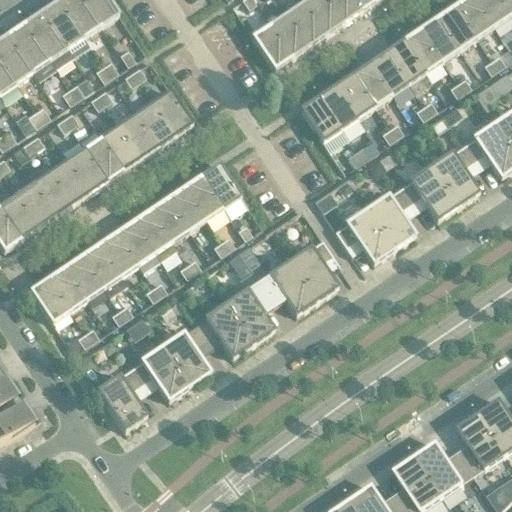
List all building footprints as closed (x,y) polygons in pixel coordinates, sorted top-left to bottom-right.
[(78,0),(68,0),(59,7),(84,44),(101,33),(78,0)] [(104,0),(78,0),(101,33),(119,21),(104,0)] [(241,5),(248,15),(256,10),(249,0),(241,5)] [(326,41),(343,30),(322,0),(317,0),(304,9),(326,41)] [(322,0),(343,30),(360,19),(347,0),(322,0)] [(371,0),(347,0),(360,19),(377,7),(371,0)] [(494,33),(510,22),(495,0),(473,0),(472,1),(494,33)] [(511,0),(495,0),(510,22),(511,21),(511,0)] [(476,45),(494,33),(472,1),(455,13),(476,45)] [(59,7),(42,18),(66,56),(84,44),(59,7)] [(309,53),(326,41),(304,9),(287,20),(309,53)] [(459,56),(476,45),(455,13),(438,24),(459,56)] [(42,18),(25,30),(50,67),(55,76),(72,64),(66,56),(42,18)] [(292,64),(309,53),(287,20),(270,32),(292,64)] [(442,68),(459,56),(438,24),(421,35),(442,68)] [(25,30),(8,41),(33,78),(50,67),(25,30)] [(274,76),(292,64),(270,32),(252,44),(274,76)] [(425,79),(442,68),(421,35),(403,47),(425,79)] [(8,41),(0,46),(0,66),(16,90),(33,78),(8,41)] [(408,91),(425,79),(403,47),(386,58),(408,91)] [(120,61),(127,73),(135,68),(128,56),(120,61)] [(391,102),(408,91),(386,58),(369,70),(391,102)] [(491,67),(498,77),(505,72),(498,62),(491,67)] [(0,100),(16,90),(0,66),(0,100)] [(498,77),(491,67),(484,72),(491,81),(498,77)] [(103,73),(111,85),(118,80),(110,68),(103,73)] [(369,70),(352,81),(374,113),(391,102),(369,70)] [(111,85),(103,73),(95,78),(103,89),(111,85)] [(139,74),(132,79),(138,89),(146,84),(139,74)] [(138,89),(132,79),(124,84),(131,94),(138,89)] [(352,81),(336,92),(357,125),(374,113),(352,81)] [(457,90),(464,100),(471,95),(464,85),(457,90)] [(464,100),(457,90),(450,95),(456,105),(464,100)] [(69,96),(77,107),(84,102),(76,91),(69,96)] [(340,136),(357,125),(336,92),(319,104),(340,136)] [(77,107),(69,96),(62,101),(69,112),(77,107)] [(105,97),(97,102),(105,113),(113,108),(105,97)] [(171,98),(153,110),(174,143),(192,131),(171,98)] [(105,113),(97,102),(90,107),(98,118),(105,113)] [(322,148),(340,136),(319,104),(301,116),(322,148)] [(423,113),(429,123),(437,118),(430,108),(423,113)] [(153,110),(136,122),(157,154),(174,143),(153,110)] [(35,118),(43,130),(50,125),(42,113),(35,118)] [(429,123),(423,113),(415,118),(422,127),(429,123)] [(43,130),(35,118),(28,123),(35,135),(43,130)] [(511,118),(494,131),(511,157),(511,118)] [(71,120),(64,124),(72,136),(79,131),(71,120)] [(136,122),(119,133),(141,166),(157,154),(136,122)] [(72,136),(64,124),(56,129),(64,141),(72,136)] [(389,135),(396,145),(403,140),(396,130),(389,135)] [(463,153),(476,172),(487,165),(500,185),(511,177),(511,157),(494,131),(473,145),(463,153)] [(119,133),(102,145),(124,177),(141,166),(119,133)] [(396,145),(389,135),(382,140),(388,150),(396,145)] [(1,141),(8,153),(16,148),(8,136),(1,141)] [(8,153),(1,141),(0,141),(0,156),(1,158),(8,153)] [(37,142),(30,147),(37,159),(45,154),(37,142)] [(102,145),(85,156),(107,188),(124,177),(102,145)] [(37,159),(30,147),(22,152),(30,164),(37,159)] [(355,158),(362,168),(369,163),(362,153),(355,158)] [(430,173),(458,214),(479,200),(465,180),(476,172),(463,153),(452,160),(452,159),(430,173)] [(85,156),(68,167),(90,200),(107,188),(85,156)] [(354,173),(362,168),(355,158),(348,163),(354,173)] [(3,165),(0,167),(0,176),(3,182),(11,177),(3,165)] [(73,211),(90,200),(68,167),(51,179),(73,211)] [(55,223),(73,211),(51,179),(45,171),(28,182),(34,190),(55,223)] [(219,171),(201,183),(223,215),(241,203),(219,171)] [(399,195),(412,215),(423,208),(437,228),(458,214),(430,173),(409,188),(399,195)] [(201,183),(184,194),(206,226),(223,215),(201,183)] [(38,234),(55,223),(34,190),(17,202),(38,234)] [(184,194),(167,205),(189,238),(206,226),(184,194)] [(367,216),(394,257),(415,243),(402,222),(412,215),(399,195),(388,203),(388,202),(367,216)] [(0,213),(21,245),(38,234),(17,202),(0,212),(0,213)] [(167,205),(150,217),(172,249),(189,238),(167,205)] [(0,252),(4,257),(21,245),(0,213),(0,252)] [(373,271),(394,257),(367,216),(345,230),(346,231),(335,238),(348,258),(359,251),(373,271)] [(150,217),(133,228),(155,261),(172,249),(150,217)] [(133,228),(116,239),(138,272),(142,278),(159,267),(155,261),(133,228)] [(244,247),(252,242),(245,232),(238,237),(244,247)] [(116,239),(99,251),(121,283),(138,272),(116,239)] [(220,248),(227,258),(234,253),(228,243),(220,248)] [(311,254),(289,268),(317,309),(338,294),(324,274),(335,267),(322,247),(311,254)] [(227,258),(220,248),(213,253),(220,263),(227,258)] [(99,251),(82,262),(104,295),(121,283),(99,251)] [(82,262),(65,274),(87,306),(88,306),(93,313),(107,304),(102,296),(104,295),(82,262)] [(187,271),(193,281),(201,276),(194,266),(187,271)] [(258,290),(271,310),(282,303),(296,323),(317,309),(289,268),(268,282),(269,283),(258,290)] [(193,281),(187,271),(179,276),(186,286),(193,281)] [(65,274),(48,285),(70,318),(87,306),(65,274)] [(52,330),(70,318),(48,285),(30,297),(52,330)] [(153,294),(159,304),(167,299),(160,289),(153,294)] [(226,311),(253,351),(274,337),(261,317),(271,310),(258,290),(247,297),(226,311)] [(159,304),(153,294),(145,299),(152,309),(159,304)] [(253,351),(226,311),(204,325),(205,326),(194,333),(207,353),(218,345),(232,366),(253,351)] [(118,317),(125,327),(132,322),(126,312),(118,317)] [(125,327),(118,317),(111,322),(118,332),(125,327)] [(207,353),(194,333),(183,340),(183,339),(162,353),(189,394),(210,380),(197,360),(207,353)] [(84,340),(91,349),(98,345),(92,335),(84,340)] [(91,349),(84,340),(77,344),(84,354),(91,349)] [(130,375),(144,395),(154,388),(168,408),(189,394),(162,353),(141,368),(130,375)] [(133,403),(144,395),(130,375),(120,383),(119,382),(97,397),(124,438),(147,423),(133,403)] [(0,413),(17,403),(8,389),(0,394),(0,413)] [(479,421),(506,462),(511,458),(511,424),(500,407),(479,421)] [(0,425),(0,451),(34,428),(25,415),(3,430),(0,425)] [(461,463),(474,483),(485,476),(506,462),(479,421),(458,436),(471,456),(461,463)] [(415,464),(443,505),(464,491),(463,490),(474,483),(461,463),(450,470),(436,450),(415,464)] [(397,506),(401,511),(432,511),(443,505),(415,464),(394,478),(408,499),(397,506)] [(352,507),(354,511),(401,511),(397,506),(387,511),(385,511),(373,493),(352,507)]
